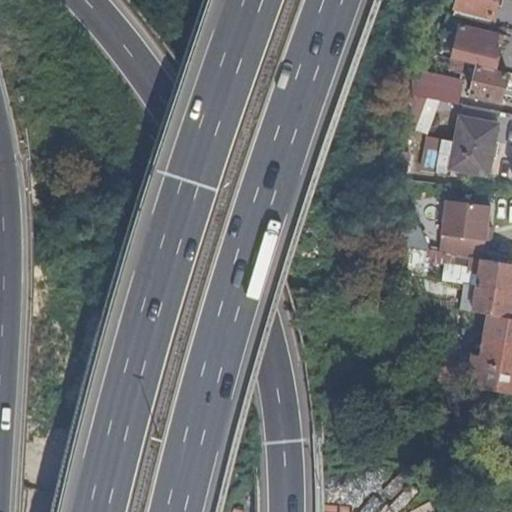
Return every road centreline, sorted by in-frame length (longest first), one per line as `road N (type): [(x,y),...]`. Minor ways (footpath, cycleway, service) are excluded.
road 1 (motorway): [(287,511),(273,368),(236,249),(185,140),(76,0)]
road 2 (motorway): [(179,511),(278,155),(340,0)]
road 3 (motorway): [(255,0),(173,236),(98,511)]
road 4 (motorway): [(0,188),(9,281),(0,437)]
